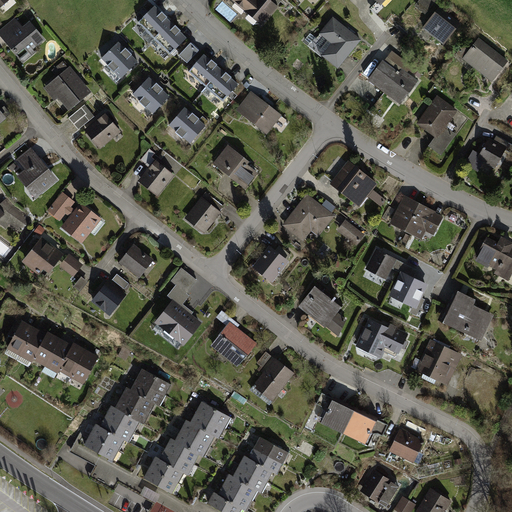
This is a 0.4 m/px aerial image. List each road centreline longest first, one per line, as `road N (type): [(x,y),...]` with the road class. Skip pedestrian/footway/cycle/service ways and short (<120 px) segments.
road 1 (residential): [(213,273),(349,377),(468,435),(480,464),(472,511)]
road 2 (residential): [(0,72),(86,173),(213,273)]
road 3 (residential): [(511,218),(481,210),(333,122)]
road 4 (residential): [(213,273),(333,122)]
road 5 (residential): [(333,122),(185,0)]
